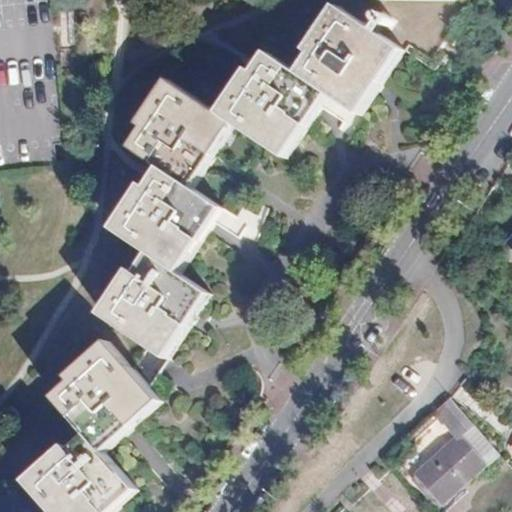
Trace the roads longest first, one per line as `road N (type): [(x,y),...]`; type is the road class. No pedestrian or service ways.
road 1 (residential): [(407,241),(451,309),(451,359),(434,391),(311,511)]
road 2 (tertiary): [(407,241),(222,511)]
road 3 (tertiary): [(511,92),(407,241)]
